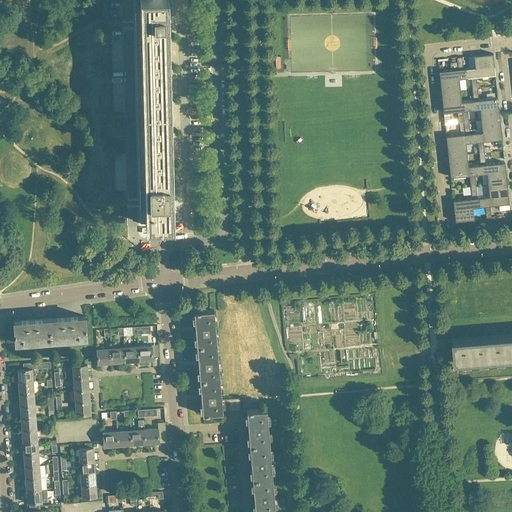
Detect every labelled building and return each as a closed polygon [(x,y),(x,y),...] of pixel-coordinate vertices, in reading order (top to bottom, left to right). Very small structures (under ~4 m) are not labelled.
[(168,109),(166,28),(164,0),(141,0),(144,110),(168,109)] [(494,66),(493,54),(474,56),(475,67),(475,68),(494,66)] [(467,78),(466,68),(463,69),(462,57),(456,57),(458,69),(439,71),(440,80),(459,78),(459,79),(467,78)] [(466,68),(467,78),(471,77),(472,89),(477,88),(480,88),(479,83),(477,84),(476,77),(495,75),(494,66),(475,68),(475,67),(466,68)] [(460,90),(459,79),(459,78),(440,80),(441,92),(460,90)] [(499,107),(498,98),(479,100),(477,88),(472,89),(473,96),(469,97),(470,101),(471,110),(479,109),(499,107)] [(461,102),(460,90),(441,92),(442,104),(461,102)] [(471,110),(470,101),(461,102),(442,104),(443,113),(462,111),(464,122),(469,122),(468,110),(471,110)] [(481,121),(500,119),(499,107),(479,109),(481,121)] [(170,223),(169,175),(168,109),(144,110),(147,224),(170,223)] [(501,130),(500,119),(481,121),(482,132),(482,133),(501,130)] [(474,142),(473,133),(470,133),(469,122),(464,122),(465,134),(446,136),(447,145),(466,143),(474,142)] [(502,139),(501,130),(482,133),(482,132),(473,133),(474,142),(477,142),(478,147),(479,152),(479,153),(484,153),(483,141),(502,139)] [(467,155),(466,143),(447,145),(448,157),(467,155)] [(505,171),(504,162),(485,164),(484,153),(479,153),(480,165),(476,165),(477,174),(486,173),(505,171)] [(468,167),(468,166),(467,155),(448,157),(449,169),(468,167)] [(477,174),(476,165),(468,166),(468,167),(449,169),(450,177),(469,175),(471,187),(476,186),(475,174),(477,174)] [(507,183),(505,171),(486,173),(488,185),(507,183)] [(508,195),(507,183),(488,185),(489,196),(489,197),(508,195)] [(481,206),(480,197),(477,197),(476,186),(471,187),(472,198),(453,200),(454,210),(473,207),(481,206)] [(509,203),(508,195),(489,197),(489,196),(480,197),(481,206),(484,206),(486,218),(491,217),(490,205),(509,203)] [(474,219),(473,207),(454,210),(455,221),(474,219)] [(217,345),(214,310),(199,311),(197,311),(194,312),(195,326),(192,327),(193,331),(193,332),(195,332),(197,346),(217,345)] [(86,338),(85,316),(49,319),(51,340),(86,338)] [(51,340),(49,319),(13,321),(15,343),(51,340)] [(151,333),(150,326),(136,327),(137,334),(151,333)] [(511,338),(455,343),(454,343),(456,364),(457,364),(457,363),(511,358),(511,338)] [(138,346),(139,360),(152,359),(152,360),(153,360),(152,345),(151,345),(151,346),(138,347),(138,346)] [(219,379),(218,362),(217,345),(197,346),(198,360),(195,360),(196,366),(198,366),(200,380),(219,379)] [(139,360),(138,346),(137,346),(137,347),(124,348),(124,347),(125,361),(138,360),(138,361),(139,361),(139,360)] [(125,362),(125,361),(124,347),(124,348),(111,349),(111,348),(112,363),(112,362),(125,361),(125,362)] [(98,363),(111,362),(111,363),(112,363),(111,348),(110,348),(110,349),(97,350),(97,349),(96,349),(98,364),(98,363)] [(87,377),(86,365),(87,365),(87,364),(72,365),(72,366),(73,366),(74,378),(87,377)] [(32,382),(35,382),(34,376),(36,375),(35,371),(33,368),(30,369),(17,370),(17,371),(18,383),(32,382)] [(88,390),(87,377),(74,378),(75,391),(88,390)] [(221,399),(219,379),(200,380),(201,394),(198,394),(198,395),(199,399),(199,400),(201,400),(203,414),(205,414),(208,414),(222,413),(222,412),(221,399)] [(33,394),(32,382),(18,383),(19,395),(33,394)] [(89,402),(88,390),(75,391),(75,403),(89,402)] [(34,406),(33,394),(19,395),(19,398),(20,407),(34,406)] [(90,413),(89,402),(75,403),(76,414),(75,414),(76,415),(90,413)] [(35,418),(34,406),(20,407),(21,419),(35,418)] [(269,443),(266,408),(252,409),(249,409),(249,410),(246,410),(247,420),(247,425),(248,429),(249,445),(269,443)] [(157,416),(156,409),(142,410),(143,417),(157,416)] [(36,430),(35,418),(21,419),(22,431),(36,430)] [(159,443),(158,428),(157,428),(157,429),(144,430),(144,429),(145,444),(145,443),(158,442),(158,443),(159,443)] [(145,444),(144,429),(144,430),(131,431),(131,430),(130,430),(131,445),(132,445),(132,444),(144,443),(145,444)] [(36,442),(36,430),(22,431),(23,443),(36,442)] [(131,445),(130,430),(130,431),(117,432),(117,431),(118,446),(118,445),(131,444),(131,445)] [(102,432),(103,447),(104,447),(104,446),(117,445),(117,446),(118,446),(117,431),(116,431),(116,432),(103,433),(103,432),(102,432)] [(37,454),(36,442),(23,443),(23,444),(24,455),(37,454)] [(272,477),(269,443),(249,445),(250,459),(251,463),(252,479),(272,477)] [(93,461),(92,448),(93,448),(78,449),(79,449),(80,461),(80,462),(93,461)] [(38,466),(37,454),(24,455),(25,467),(38,466)] [(94,473),(93,461),(80,462),(80,461),(73,462),(73,467),(80,466),(81,474),(94,473)] [(39,479),(38,466),(25,467),(26,480),(39,479)] [(82,486),(95,485),(94,473),(81,474),(82,486)] [(262,511),(275,511),(274,494),(272,477),(252,479),(253,493),(254,497),(254,511),(262,511)] [(40,490),(39,479),(26,480),(27,492),(47,490),(46,490),(40,490)] [(96,496),(95,485),(82,486),(82,497),(82,498),(97,496),(96,496)] [(28,507),(39,506),(39,502),(47,502),(47,490),(27,492),(28,502),(27,502),(27,503),(28,507)] [(163,499),(162,491),(149,492),(150,500),(163,499)]
